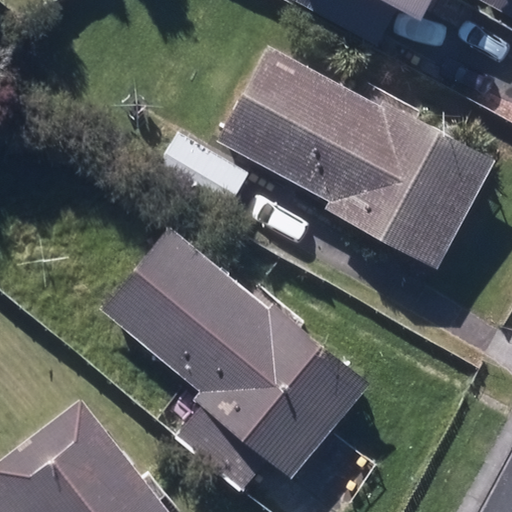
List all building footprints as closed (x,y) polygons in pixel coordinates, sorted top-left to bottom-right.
[(422,19),(432,0),(295,0),(376,42),(395,5),(422,19)] [(511,0),(481,0),(511,16),(511,0)] [(327,207),(436,262),(491,154),(381,98),(379,103),(266,45),(219,137),(333,195),(327,207)] [(155,175),(222,215),(248,172),(181,132),(155,175)] [(175,437),(242,490),(268,456),(292,475),(368,377),(271,300),(269,303),(169,224),(101,309),(202,387),(194,396),(203,402),(175,437)] [(170,511),(80,394),(0,455),(0,511),(170,511)]
